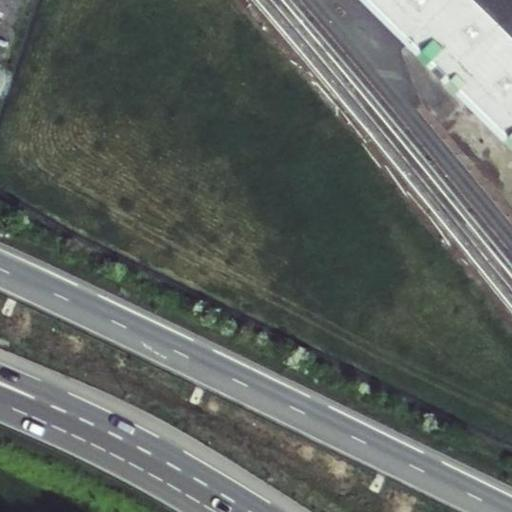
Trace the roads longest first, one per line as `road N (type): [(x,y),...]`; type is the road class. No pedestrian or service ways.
road 1 (motorway): [(501,511),(0,270)]
road 2 (motorway): [(238,511),(88,431)]
